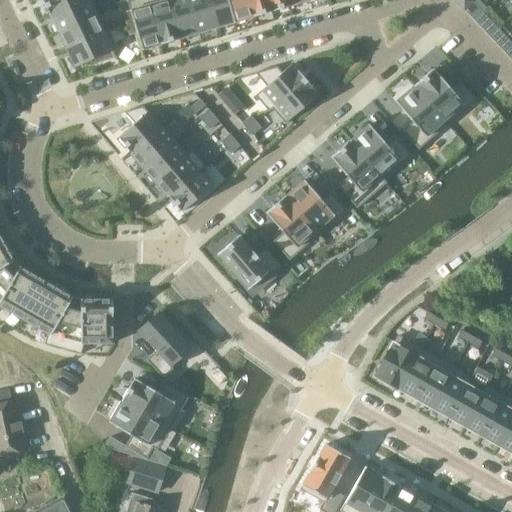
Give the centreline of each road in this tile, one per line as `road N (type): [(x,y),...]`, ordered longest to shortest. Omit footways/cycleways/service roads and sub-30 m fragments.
road 1 (residential): [(345,21),(64,106)]
road 2 (residential): [(166,252),(380,60)]
road 3 (residential): [(317,378),(343,337),(511,208)]
road 4 (residential): [(511,493),(317,378)]
road 5 (residential): [(123,252),(64,237),(29,195),(29,149),(44,121),(64,106)]
road 6 (residential): [(317,378),(234,331),(166,252)]
road 7 (residential): [(123,252),(124,342),(79,413)]
road 8 (residential): [(265,511),(317,378)]
road 9 (residential): [(64,106),(6,0)]
